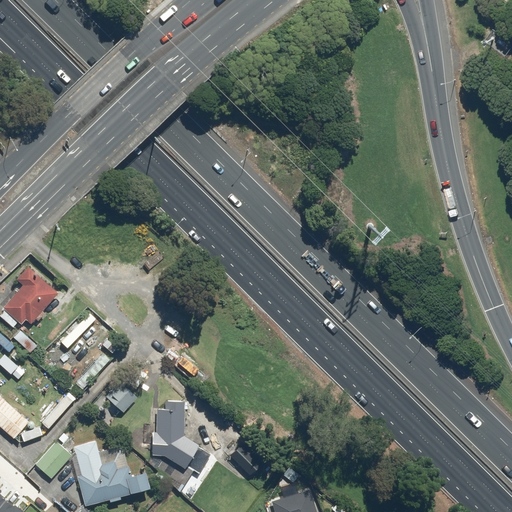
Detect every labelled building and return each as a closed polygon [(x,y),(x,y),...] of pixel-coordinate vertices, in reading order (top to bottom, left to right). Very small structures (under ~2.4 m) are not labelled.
[(33,322),(60,291),(30,265),(19,278),(25,283),(5,306),(6,308),(1,314),(15,325),(20,319),(23,322),(28,317),(33,322)] [(22,328),(15,335),(23,343),(30,335),(22,328)] [(2,331),(0,332),(0,339),(10,349),(16,344),(2,331)] [(63,350),(55,357),(66,369),(74,362),(63,350)] [(117,395),(112,401),(124,411),(138,394),(123,382),(114,393),(117,395)] [(45,420),(51,426),(76,397),(70,391),(45,420)] [(0,393),(0,422),(16,436),(30,420),(0,393)] [(167,407),(159,407),(158,431),(154,430),(154,452),(166,453),(158,467),(186,484),(195,469),(200,472),(212,452),(200,445),(202,442),(186,433),(187,400),(167,399),(167,407)] [(58,440),(38,462),(53,476),(73,454),(58,440)] [(80,475),(88,503),(154,485),(149,470),(134,474),(131,464),(119,467),(117,459),(104,463),(97,440),(75,446),(83,474),(80,475)] [(242,441),(231,451),(249,471),(260,460),(242,441)] [(0,482),(0,500),(9,490),(0,482)] [(318,511),(311,487),(273,498),(277,511),(318,511)] [(34,511),(9,490),(0,500),(0,511),(34,511)] [(338,500),(331,507),(336,511),(344,511),(348,508),(338,500)]
